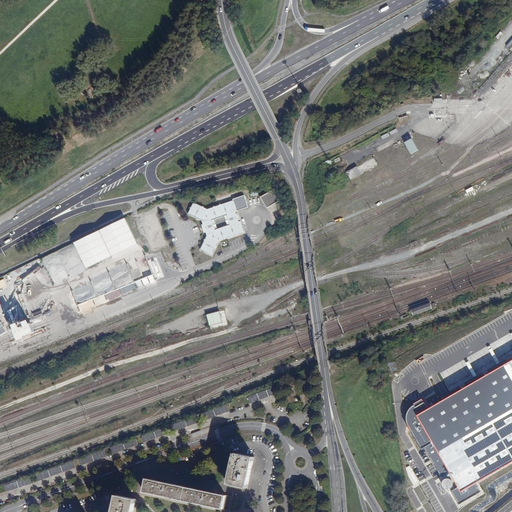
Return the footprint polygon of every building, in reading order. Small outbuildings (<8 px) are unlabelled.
[(412,138),(405,142),(411,154),(418,150),(412,138)] [(347,173),(351,180),(378,165),(374,158),(347,173)] [(261,198),(267,208),(280,201),(273,190),(261,198)] [(232,200),(232,201),(236,211),(248,207),(244,196),(232,200)] [(244,233),(236,211),(232,201),(206,210),(193,203),(187,214),(201,221),(206,236),(199,250),(210,255),(217,242),(244,233)] [(12,278),(26,271),(23,266),(9,272),(12,278)] [(24,282),(41,269),(39,266),(22,279),(24,282)] [(121,291),(156,285),(154,275),(136,279),(135,275),(129,276),(130,279),(122,280),(122,277),(100,282),(101,288),(99,289),(98,284),(95,284),(95,287),(83,290),(84,298),(121,291)] [(411,310),(413,315),(432,309),(432,308),(436,307),(435,303),(432,304),(432,303),(431,304),(430,303),(411,310)] [(220,312),(207,315),(210,326),(223,323),(220,312)] [(19,339),(25,337),(22,328),(15,331),(19,339)] [(407,424),(421,450),(424,448),(440,477),(447,473),(452,480),(448,479),(446,478),(443,479),(442,481),(442,484),(443,488),(446,489),(449,489),(452,488),(453,485),(454,483),(456,487),(451,491),(458,504),(480,492),(475,483),(511,461),(511,359),(447,397),(428,408),(422,399),(412,404),(413,405),(410,407),(407,411),(405,415),(405,420),(407,424)] [(248,397),(250,404),(279,394),(276,387),(248,397)] [(229,412),(226,405),(201,415),(203,421),(229,412)] [(172,425),(175,431),(200,422),(198,416),(172,425)] [(142,436),(144,443),(169,433),(167,427),(142,436)] [(111,448),(113,454),(138,445),(136,438),(111,448)] [(79,459),(82,465),(107,456),(105,450),(79,459)] [(254,457),(235,453),(228,484),(247,488),(254,457)] [(76,468),(73,461),(36,475),(38,481),(76,468)] [(4,485),(6,492),(32,483),(30,477),(4,485)] [(127,477),(121,479),(124,486),(129,484),(127,477)] [(147,479),(144,492),(223,509),(226,496),(147,479)] [(113,511),(133,511),(136,499),(117,495),(113,511)]
